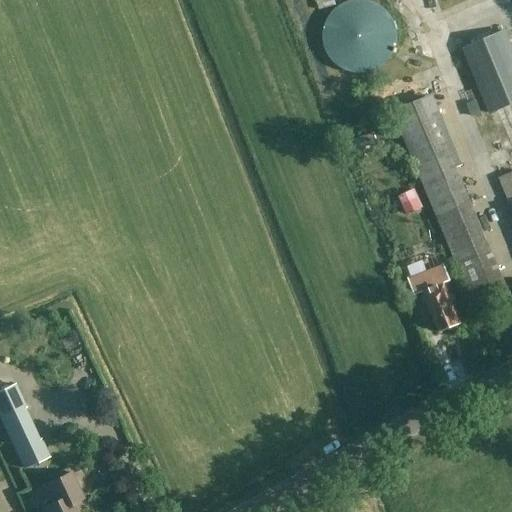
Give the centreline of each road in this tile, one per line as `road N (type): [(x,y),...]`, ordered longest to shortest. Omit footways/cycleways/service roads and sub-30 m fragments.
road 1 (tertiary): [(256,511),(511,372)]
road 2 (unknown): [(511,16),(500,11),(455,26),(442,42),(511,235)]
